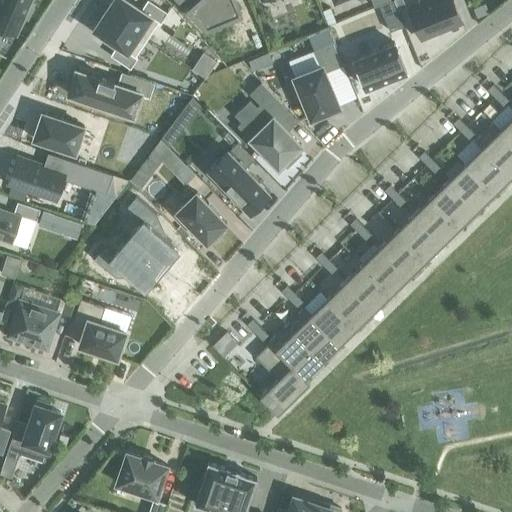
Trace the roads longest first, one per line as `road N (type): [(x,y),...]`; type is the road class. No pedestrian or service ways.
road 1 (residential): [(121,406),(344,142),(511,13)]
road 2 (residential): [(121,406),(396,500)]
road 3 (residential): [(29,511),(121,406)]
road 4 (residential): [(0,108),(72,0)]
road 5 (residential): [(0,366),(121,406)]
